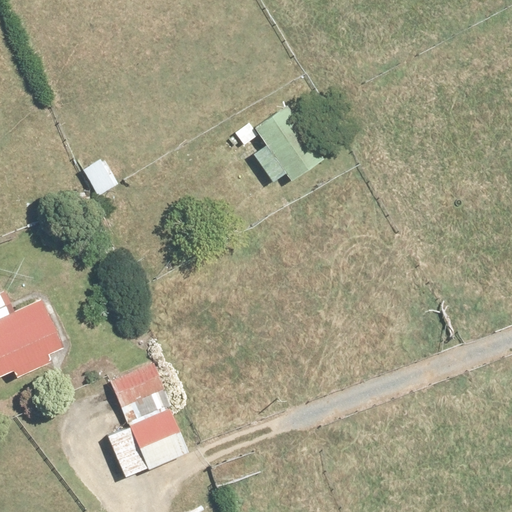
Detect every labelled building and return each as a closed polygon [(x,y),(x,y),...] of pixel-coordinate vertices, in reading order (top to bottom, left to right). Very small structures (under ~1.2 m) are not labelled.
[(236,139),(255,169),(240,177),(253,200),(268,192),(273,199),(309,177),(273,117),(236,139)] [(241,152),(230,136),(213,148),(223,164),(241,152)] [(86,174),(64,188),(84,216),(105,201),(86,174)] [(0,389),(47,371),(35,341),(26,316),(0,328),(0,389)] [(171,470),(161,445),(162,445),(134,377),(92,394),(112,444),(90,453),(107,496),(171,470)]
